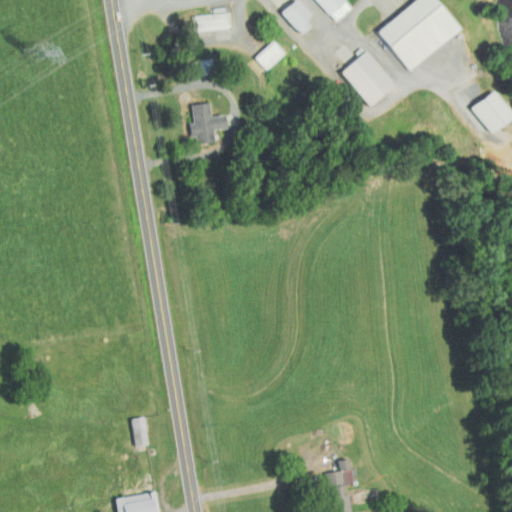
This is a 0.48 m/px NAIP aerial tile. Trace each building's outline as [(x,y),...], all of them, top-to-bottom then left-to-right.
[(299,19),(305,13),(292,0),(283,0),(273,10),(296,34),(305,25),(299,19)] [(312,0),(331,21),(346,7),(339,0),(312,0)] [(402,0),(369,29),(404,69),(451,28),(426,0),(402,0)] [(229,13),(190,14),(191,30),(230,28),(229,13)] [(278,52),(265,40),(249,56),(261,68),(278,52)] [(391,83),(357,48),(333,72),(367,106),(391,83)] [(486,131),(508,115),(487,88),(465,104),(486,131)] [(191,143),(209,140),(208,128),(221,127),(219,113),(205,115),(204,101),(186,103),(191,143)] [(144,443),(140,415),(126,417),(130,445),(144,443)] [(348,511),(346,492),(339,493),(338,484),(350,483),(348,470),(345,470),(343,457),(331,458),(333,470),(320,471),(324,511),(348,511)] [(108,496),(109,511),(152,511),(150,491),(108,496)]
